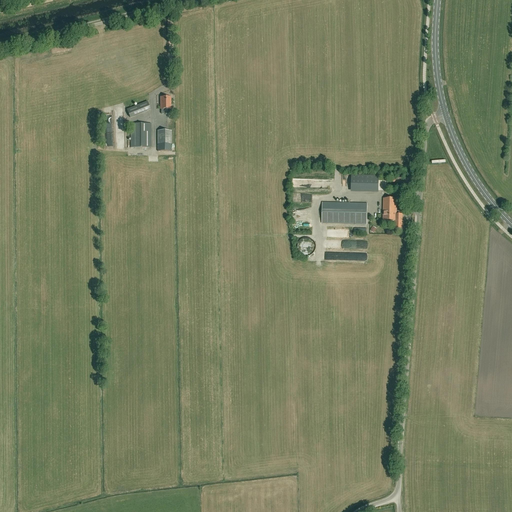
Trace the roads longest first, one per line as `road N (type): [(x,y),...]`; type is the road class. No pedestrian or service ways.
road 1 (unclassified): [(399,497),(425,132),(445,115)]
road 2 (unclassified): [(0,46),(187,0)]
road 3 (secondary): [(511,225),(477,184),(445,115)]
